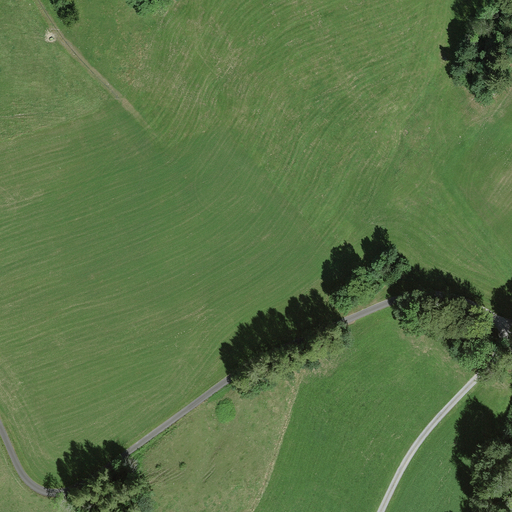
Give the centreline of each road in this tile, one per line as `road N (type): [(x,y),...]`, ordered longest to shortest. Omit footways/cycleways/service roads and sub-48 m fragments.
road 1 (track): [(0,426),(27,482),(62,493),(241,371),(374,306),(411,293),(446,294),(477,304),(511,333)]
road 2 (track): [(511,338),(421,434),(380,511)]
